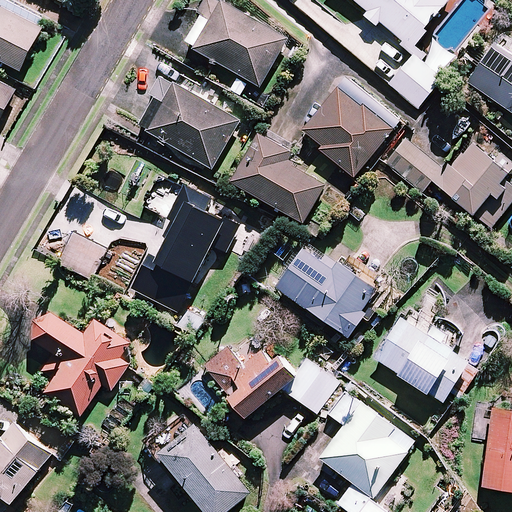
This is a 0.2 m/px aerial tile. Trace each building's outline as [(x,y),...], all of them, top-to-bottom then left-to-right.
[(0,0),(0,60),(23,72),(47,24),(0,0)] [(206,0),(199,14),(203,17),(188,44),(196,48),(195,51),(261,88),(288,40),(216,0),(206,0)] [(377,28),(381,23),(414,49),(428,32),(425,30),(449,0),(353,0),(369,12),(365,17),(377,28)] [(511,56),(495,45),(468,83),(511,113),(511,56)] [(443,79),(413,54),(389,84),(419,108),(443,79)] [(240,121),(161,77),(154,89),(160,92),(140,128),(213,170),(240,121)] [(0,83),(0,125),(17,92),(0,83)] [(393,131),(340,88),(305,132),(323,147),(321,150),(355,178),(393,131)] [(294,155),(259,135),(232,183),(304,224),(326,186),(288,164),(294,155)] [(450,170),(409,137),(387,164),(423,193),(432,182),(490,230),(511,203),(511,188),(504,181),(509,175),(472,144),(450,170)] [(186,187),(182,193),(169,219),(176,223),(157,260),(150,257),(133,290),(178,313),(213,247),(226,254),(240,227),(210,211),(215,202),(186,187)] [(511,245),(502,236),(494,245),(511,261),(511,245)] [(333,265),(306,246),(277,288),(350,338),(366,315),(363,312),(378,290),(336,261),(333,265)] [(204,319),(187,311),(179,327),(196,335),(204,319)] [(85,336),(50,312),(32,339),(67,362),(46,393),(81,417),(103,385),(112,391),(132,362),(128,343),(96,321),(85,336)] [(470,363),(403,319),(376,360),(443,404),(470,363)] [(229,348),(206,366),(246,419),(284,389),(314,413),(340,381),(309,357),(295,375),(282,358),(274,365),(263,351),(243,366),(229,348)] [(416,442),(348,392),(331,415),(346,426),(322,459),(354,483),(339,504),(350,511),(387,511),(373,501),(416,442)] [(511,409),(501,408),(500,415),(490,414),(481,489),(511,492),(511,409)] [(0,511),(5,511),(53,456),(14,424),(0,440),(0,511)] [(228,511),(252,492),(197,427),(160,458),(205,511),(228,511)]
